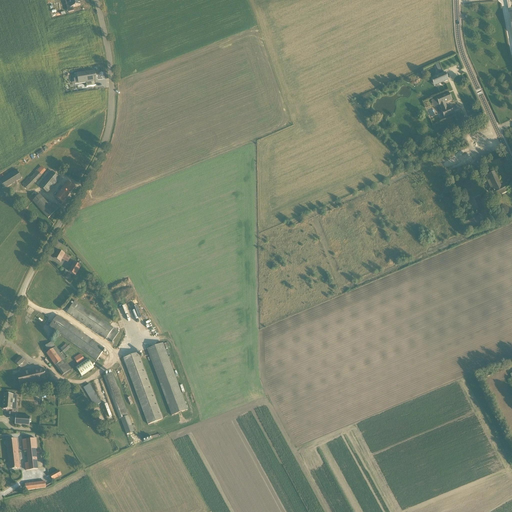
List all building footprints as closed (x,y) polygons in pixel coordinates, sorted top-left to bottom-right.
[(66,8),(68,13),(73,11),(72,7),(80,5),(78,0),(68,0),(70,7),(66,8)] [(93,76),(95,76),(94,71),(77,73),(78,83),(86,82),(87,87),(96,86),(94,78),(93,78),(93,76)] [(434,86),(448,80),(445,73),(431,79),(434,86)] [(444,117),(453,114),(451,108),(447,109),(445,103),(452,100),(449,93),(436,98),(439,106),(440,105),(442,111),(441,111),(444,117)] [(29,176),(22,184),(28,189),(46,170),(41,166),(30,178),(29,176)] [(0,181),(5,189),(22,178),(17,169),(0,179),(0,181)] [(52,172),(47,178),(39,187),(47,193),(55,185),(60,178),(52,172)] [(494,192),(496,197),(506,192),(503,186),(501,187),(494,172),(486,176),(489,181),(487,182),(490,188),(489,190),(490,193),(493,193),(494,192)] [(67,196),(68,196),(75,187),(67,182),(61,190),(67,194),(67,196)] [(67,194),(61,190),(55,198),(63,203),(68,196),(67,196),(67,194)] [(54,204),(51,207),(40,195),(33,201),(48,219),(58,209),(54,204)] [(58,251),(54,258),(60,262),(65,255),(58,251)] [(76,275),(81,267),(74,263),(69,271),(76,275)] [(119,332),(75,301),(67,313),(105,340),(106,338),(112,342),(119,332)] [(104,349),(69,324),(57,316),(49,327),(53,330),(65,338),(96,360),(104,349)] [(44,347),(48,353),(46,354),(62,376),(71,370),(64,360),(64,359),(52,342),(44,347)] [(64,353),(70,347),(66,343),(60,349),(64,353)] [(163,344),(147,349),(172,416),(187,410),(163,344)] [(138,353),(123,358),(147,425),(163,419),(138,353)] [(78,364),(84,360),(81,354),(74,358),(78,364)] [(20,356),(15,362),(19,366),(25,361),(20,356)] [(81,376),(94,368),(87,359),(75,367),(81,376)] [(43,369),(17,374),(20,386),(45,379),(43,369)] [(134,432),(112,373),(103,376),(119,419),(120,419),(126,435),(134,432)] [(46,391),(63,390),(63,383),(46,384),(46,391)] [(94,407),(101,403),(90,384),(83,388),(94,407)] [(17,396),(13,395),(4,394),(3,409),(12,410),(12,404),(16,404),(17,396)] [(15,424),(29,426),(30,417),(16,416),(15,424)] [(9,454),(18,453),(16,439),(7,440),(9,454)] [(26,440),(27,450),(28,463),(29,470),(38,470),(36,454),(36,451),(35,449),(34,439),(26,440)] [(18,453),(9,454),(10,469),(19,468),(18,453)] [(52,481),(61,475),(58,470),(49,475),(52,481)] [(46,488),(45,482),(25,484),(26,490),(46,488)]
